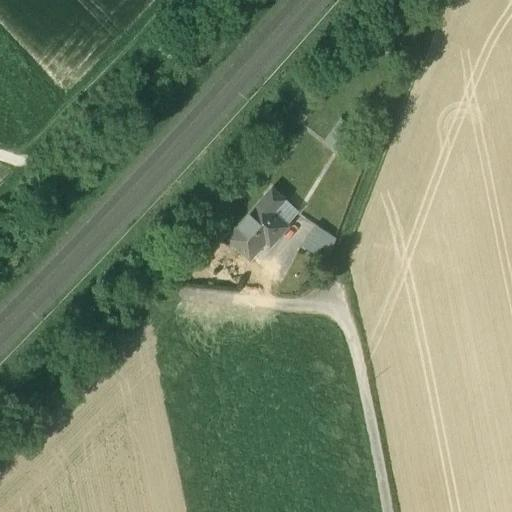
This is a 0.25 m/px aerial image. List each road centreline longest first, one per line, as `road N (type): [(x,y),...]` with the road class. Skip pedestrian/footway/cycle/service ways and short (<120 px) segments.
road 1 (track): [(185,294),(336,313),(350,333),(388,511)]
road 2 (track): [(320,307),(441,0)]
